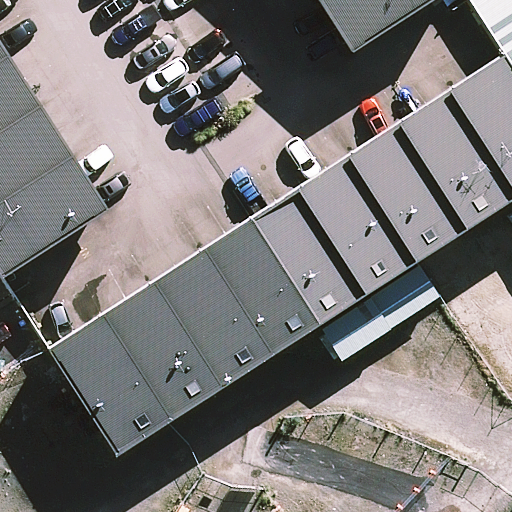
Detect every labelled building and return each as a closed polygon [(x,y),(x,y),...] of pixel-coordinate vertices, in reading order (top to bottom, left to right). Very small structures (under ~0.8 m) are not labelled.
[(321,0),(352,48),(426,0),(321,0)] [(511,0),(474,0),(506,49),(511,57),(511,0)] [(0,64),(19,53),(0,22),(0,64)] [(511,57),(506,49),(456,82),(511,165),(511,57)] [(0,136),(52,103),(19,53),(0,64),(0,136)] [(511,165),(456,82),(407,114),(476,219),(511,195),(511,165)] [(0,208),(85,154),(52,103),(0,136),(0,208)] [(407,114),(357,147),(426,252),(476,219),(407,114)] [(357,147),(307,180),(376,285),(426,252),(357,147)] [(117,205),(85,154),(0,208),(0,253),(12,272),(117,205)] [(307,180),(257,213),(326,317),(376,285),(307,180)] [(257,213),(207,245),(276,350),(326,317),(257,213)] [(207,245),(157,278),(226,383),(276,350),(207,245)] [(157,278),(107,311),(177,415),(226,383),(157,278)] [(107,311),(57,343),(127,448),(177,415),(107,311)]
